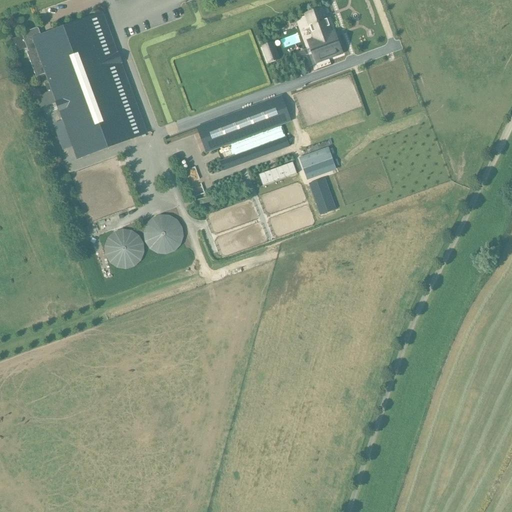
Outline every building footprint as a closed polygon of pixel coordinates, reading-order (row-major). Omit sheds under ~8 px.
[(317,11),(307,15),(316,40),(309,43),(316,62),(323,59),(341,53),(337,41),(334,42),(323,11),(322,9),(317,11)] [(23,33),(23,34),(22,34),(22,35),(23,35),(29,51),(27,52),(36,77),(47,73),(78,159),(146,134),(102,14),(41,36),(39,29),(38,29),(38,28),(37,28),(36,28),(24,33),(23,33)] [(263,47),(269,64),(279,60),(273,43),(263,47)] [(278,100),(199,129),(206,150),(286,120),(278,100)] [(195,130),(165,139),(169,150),(198,141),(195,130)] [(221,162),(224,170),(288,146),(285,138),(221,162)] [(319,152),(308,156),(308,157),(301,160),(303,167),(328,158),(326,151),(323,150),(320,151),(319,152)] [(296,174),(292,163),(259,175),(263,186),(296,174)] [(194,167),(186,170),(193,188),(201,185),(194,167)] [(195,206),(219,201),(218,196),(194,201),(195,206)] [(160,255),(164,255),(167,255),(170,254),(173,252),(176,250),(178,248),(180,245),(182,242),(183,239),(183,235),(183,232),(182,229),(180,226),(178,223),(176,220),(173,218),(170,217),(167,216),(163,216),(160,216),(157,217),(154,218),(151,220),(148,223),(146,226),(145,229),(144,232),(144,235),(144,239),(145,242),(146,245),(148,248),(151,250),(154,252),(157,254),(160,255)] [(121,269),(124,270),(128,269),(131,268),(134,267),(137,265),(139,263),(141,260),(143,257),(143,253),(144,250),(143,247),(143,243),(141,240),(139,238),(137,235),(134,233),(131,232),(128,231),(124,231),(121,231),(118,232),(114,233),(112,235),(109,238),(107,240),(106,243),(105,247),(105,250),(105,253),(106,257),(107,260),(109,263),(112,265),(114,267),(118,268),(121,269)]
